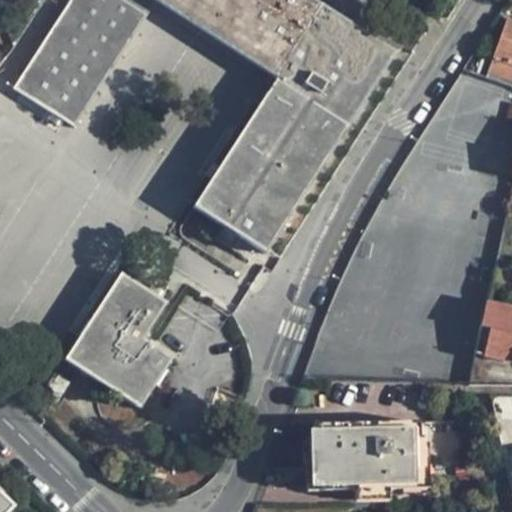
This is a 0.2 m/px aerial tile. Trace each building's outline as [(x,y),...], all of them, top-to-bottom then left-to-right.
[(70,0),(14,86),(74,126),(155,1),(274,79),(194,205),(265,252),(395,53),(312,0),(70,0)] [(511,20),(506,19),(487,72),(511,80),(511,20)] [(167,303),(120,273),(65,359),(141,407),(173,358),(144,339),(167,303)] [(511,308),(486,302),(475,354),(511,361),(511,308)] [(72,379),(57,370),(39,397),(55,406),(72,379)] [(361,425),(362,423),(319,424),(319,438),(312,438),(313,485),(355,484),(355,495),(388,494),(388,483),(424,483),(424,436),(419,436),(419,422),(376,422),(376,425),(361,425)] [(0,511),(3,511),(9,506),(0,497),(0,511)]
